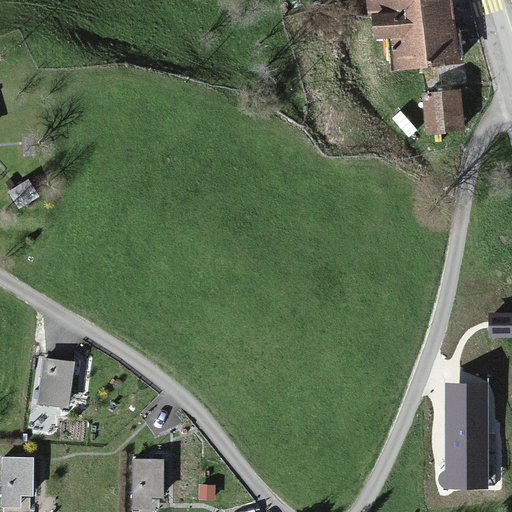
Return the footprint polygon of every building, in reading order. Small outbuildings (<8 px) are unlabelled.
[(390,38),(392,71),(452,67),(450,31),(462,30),(459,0),(454,0),(374,6),(376,39),(390,38)] [(422,99),(425,135),(457,133),(455,97),(422,99)] [(511,315),(489,316),(490,336),(511,336),(511,315)] [(38,360),(35,402),(65,404),(69,363),(38,360)] [(488,383),(445,382),(444,487),(487,487),(488,383)] [(130,461),(129,503),(155,503),(156,462),(130,461)] [(29,463),(0,462),(0,505),(28,506),(29,463)]
